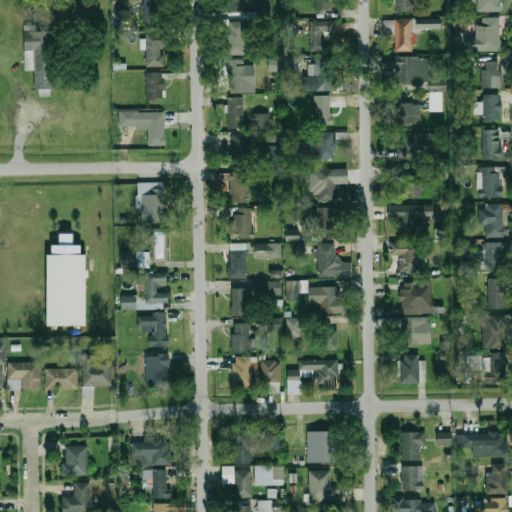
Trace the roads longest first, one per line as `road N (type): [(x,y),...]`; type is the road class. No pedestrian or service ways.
road 1 (residential): [(0,420),(511,403)]
road 2 (residential): [(206,511),(194,0)]
road 3 (residential): [(372,511),(362,0)]
road 4 (residential): [(0,168),(200,165)]
